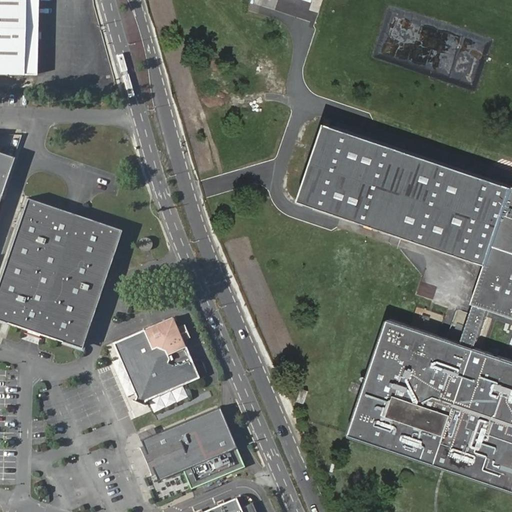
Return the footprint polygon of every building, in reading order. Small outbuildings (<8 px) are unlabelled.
[(38,0),(0,0),(0,73),(37,74),(38,0)] [(288,0),(287,4),(310,11),(313,0),(288,0)] [(511,359),(477,347),(490,308),(511,315),(511,185),(415,153),(329,124),(323,142),(303,202),(304,202),(373,224),(489,263),(475,303),(477,304),(464,343),(391,318),(351,435),(423,459),(425,460),(511,489),(511,359)] [(0,195),(14,156),(0,151),(0,195)] [(27,196),(0,273),(0,322),(82,349),(123,228),(27,196)] [(140,248),(149,249),(151,240),(142,238),(140,248)] [(116,343),(138,397),(136,403),(145,407),(147,401),(201,379),(177,319),(116,343)] [(303,387),(299,400),(305,402),(310,390),(303,387)] [(220,406),(141,438),(143,445),(141,446),(152,473),(154,472),(157,479),(182,469),(190,488),(244,466),(220,406)] [(259,511),(253,497),(240,503),(237,496),(197,511),(259,511)]
